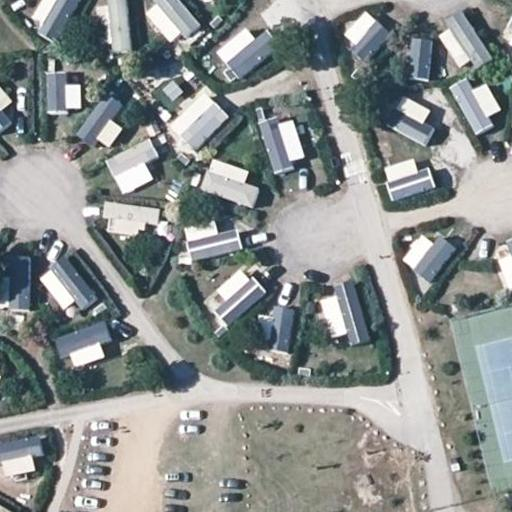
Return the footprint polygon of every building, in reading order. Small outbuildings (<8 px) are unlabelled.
[(44,22),(56,0),(41,0),(33,16),(44,22)] [(65,43),(90,0),(58,0),(41,27),(65,43)] [(134,52),(132,0),(106,0),(105,51),(134,52)] [(157,0),(153,4),(189,46),(210,30),(185,0),(157,0)] [(511,0),(497,24),(511,32),(511,0)] [(363,64),(404,25),(386,5),(344,42),(363,64)] [(489,66),(468,14),(443,23),(462,75),(489,66)] [(267,22),(222,66),(240,85),(285,41),(267,22)] [(424,86),(434,31),(409,26),(396,80),(424,86)] [(55,59),(53,122),(79,123),(81,60),(55,59)] [(33,118),(0,75),(0,118),(12,134),(33,118)] [(478,79),(454,88),(474,141),(500,130),(478,79)] [(219,88),(173,132),(191,150),(237,106),(219,88)] [(136,89),(91,133),(109,152),(154,108),(136,89)] [(387,128),(436,155),(449,132),(402,103),(387,128)] [(303,172),(277,114),(253,124),(279,182),(303,172)] [(107,192),(170,186),(168,160),(105,166),(107,192)] [(276,192),(220,164),(208,187),(264,216),(276,192)] [(396,213),(447,191),(438,167),(386,187),(396,213)] [(95,233),(155,253),(163,228),(103,208),(95,233)] [(198,265),(260,251),(254,225),(192,239),(198,265)] [(441,295),(474,250),(453,234),(418,277),(441,295)] [(511,244),(503,247),(511,274),(511,244)] [(26,323),(36,261),(10,257),(0,319),(26,323)] [(102,312),(70,257),(47,270),(80,325),(102,312)] [(228,330),(275,288),(258,269),(211,311),(228,330)] [(340,299),(346,362),(372,359),(366,296),(340,299)] [(290,365),(307,304),(282,298),(265,358),(290,365)] [(119,323),(59,344),(68,369),(128,347),(119,323)] [(0,391),(16,375),(0,359),(0,391)] [(47,448),(0,451),(0,478),(49,474),(47,448)]
